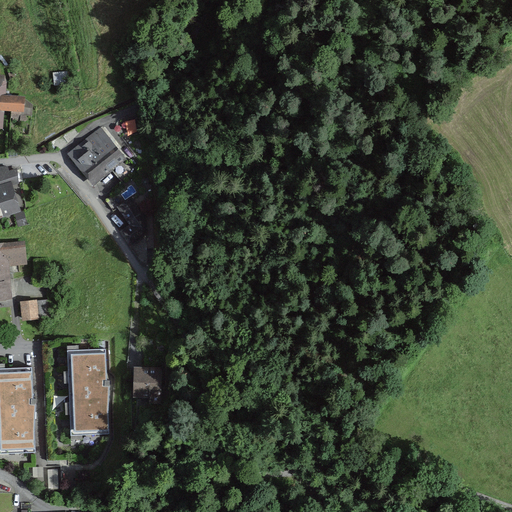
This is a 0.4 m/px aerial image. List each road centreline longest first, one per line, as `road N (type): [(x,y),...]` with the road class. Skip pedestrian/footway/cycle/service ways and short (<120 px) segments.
road 1 (track): [(295,473),(225,465),(201,450),(138,266)]
road 2 (track): [(511,507),(447,485),(321,467),(295,473)]
road 3 (residential): [(0,160),(44,155),(138,266)]
